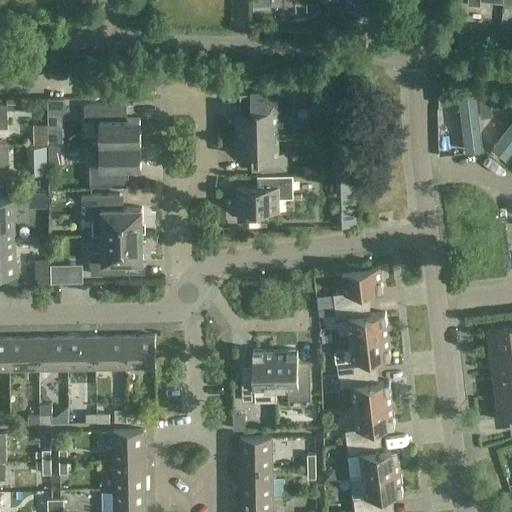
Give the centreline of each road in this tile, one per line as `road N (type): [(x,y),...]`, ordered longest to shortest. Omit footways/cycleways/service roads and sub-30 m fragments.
road 1 (residential): [(0,81),(189,78),(202,85),(202,163),(181,190),(182,238),(199,276)]
road 2 (residential): [(199,276),(230,259),(428,234)]
road 3 (residential): [(464,511),(436,302)]
road 4 (residential): [(0,316),(159,312),(182,300)]
road 5 (residential): [(421,176),(413,0)]
road 6 (residential): [(199,276),(234,322),(314,321)]
